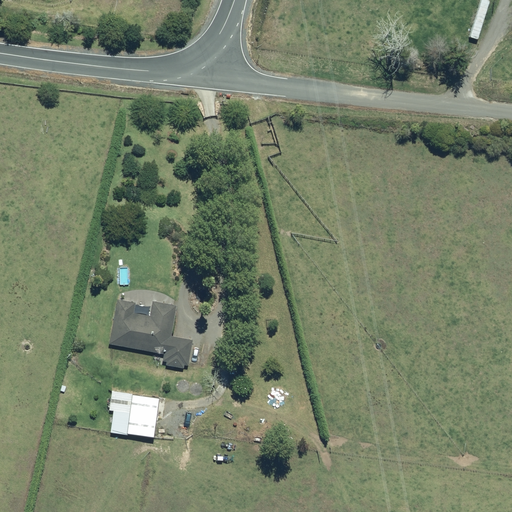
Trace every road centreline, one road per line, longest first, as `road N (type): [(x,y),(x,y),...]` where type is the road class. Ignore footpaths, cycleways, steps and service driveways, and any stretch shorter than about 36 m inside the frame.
road 1 (unclassified): [(202,54),(255,84),(511,100)]
road 2 (unclassified): [(0,53),(150,71),(202,54)]
